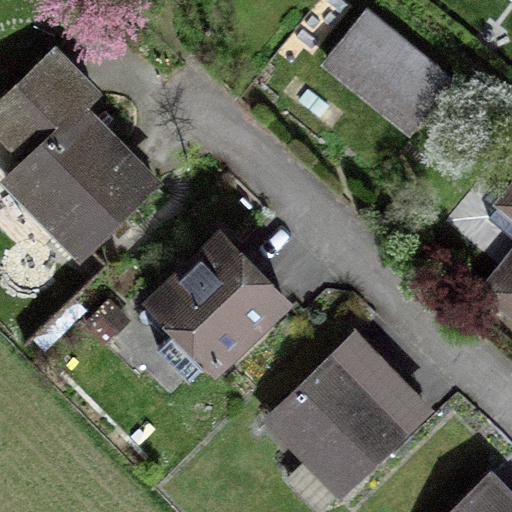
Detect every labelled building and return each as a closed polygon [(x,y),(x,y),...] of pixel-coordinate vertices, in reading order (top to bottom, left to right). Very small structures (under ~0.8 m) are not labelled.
[(453,88),(364,16),(316,74),(405,146),(453,88)] [(51,52),(0,103),(0,148),(19,168),(0,186),(0,195),(72,267),(154,185),(82,113),(97,98),(51,52)] [(511,190),(495,212),(511,225),(511,260),(477,304),(511,332),(511,190)] [(283,314),(210,236),(135,307),(208,385),(283,314)] [(426,418),(349,339),(257,429),(333,507),(426,418)] [(511,511),(511,504),(484,477),(449,511),(511,511)]
